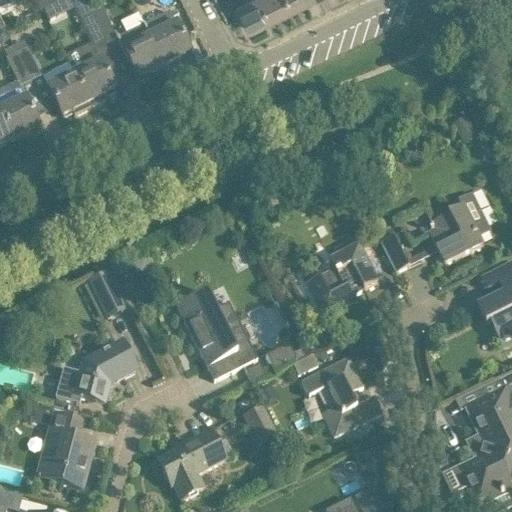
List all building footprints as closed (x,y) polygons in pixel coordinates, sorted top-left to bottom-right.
[(83,0),(70,0),(93,45),(78,53),(85,69),(72,75),(87,107),(88,106),(113,94),(113,95),(115,94),(94,52),(105,47),(91,18),(83,0)] [(244,0),(237,4),(249,28),(272,17),(263,0),(244,0)] [(263,0),(272,17),(294,6),(291,0),(263,0)] [(53,6),(42,11),(48,24),(59,19),(53,6)] [(117,41),(116,40),(102,13),(91,18),(105,47),(117,41)] [(151,23),(143,27),(163,69),(180,61),(178,57),(187,53),(188,57),(189,58),(190,57),(169,14),(151,23)] [(143,27),(116,40),(117,41),(137,83),(139,82),(138,81),(136,78),(145,74),(147,77),(163,69),(143,27)] [(30,84),(41,79),(27,50),(16,56),(30,84)] [(19,90),(30,84),(16,56),(6,61),(17,84),(0,92),(0,118),(12,143),(37,131),(38,132),(39,132),(19,90)] [(72,75),(46,88),(47,90),(62,120),(63,120),(63,119),(87,107),(72,75)] [(0,149),(12,143),(0,118),(0,149)] [(452,128),(465,147),(480,137),(467,118),(452,128)] [(480,240),(492,234),(472,196),(460,203),(464,211),(426,230),(430,237),(446,268),(484,249),(480,240)] [(411,269),(402,251),(396,239),(382,246),(397,276),(411,269)] [(253,266),(245,247),(225,256),(234,275),(253,266)] [(380,287),(371,269),(360,248),(332,263),(336,272),(308,286),(325,320),(358,303),(356,299),(380,287)] [(133,268),(137,275),(138,278),(149,273),(144,263),(133,268)] [(493,303),(479,310),(488,329),(492,327),(504,352),(511,348),(511,264),(511,265),(493,274),(481,279),(488,293),(500,287),(505,297),(493,303)] [(106,277),(90,285),(108,321),(124,313),(106,277)] [(228,306),(215,313),(206,294),(176,309),(185,327),(202,360),(206,358),(211,368),(207,370),(214,385),(257,363),(240,330),(236,332),(231,322),(235,320),(228,306)] [(109,388),(136,374),(122,346),(85,364),(89,374),(82,377),(63,372),(55,401),(79,408),(81,400),(104,407),(109,388)] [(335,346),(318,354),(321,362),(339,354),(335,346)] [(304,361),(301,353),(292,357),(296,365),(304,361)] [(293,368),(297,378),(318,369),(313,359),(306,362),(299,365),(293,368)] [(330,371),(301,386),(308,401),(317,397),(326,415),(322,417),(334,441),(349,433),(367,424),(360,410),(362,409),(355,395),(363,391),(348,362),(330,371)] [(259,367),(244,374),(251,387),(267,379),(273,376),(269,369),(261,372),(259,367)] [(511,380),(493,390),(496,397),(465,412),(478,438),(475,440),(479,447),(470,452),(474,461),(443,477),(452,497),(469,489),(479,509),(484,507),(486,511),(506,511),(511,509),(511,500),(509,494),(511,493),(511,380)] [(277,439),(263,409),(242,419),(250,435),(248,436),(255,450),(277,439)] [(81,426),(61,420),(53,418),(36,481),(81,493),(94,446),(76,441),(81,426)] [(209,437),(157,464),(171,491),(173,490),(180,504),(198,495),(203,492),(196,479),(225,464),(224,463),(216,446),(210,435),(208,435),(209,437)] [(353,511),(349,502),(329,511),(353,511)]
